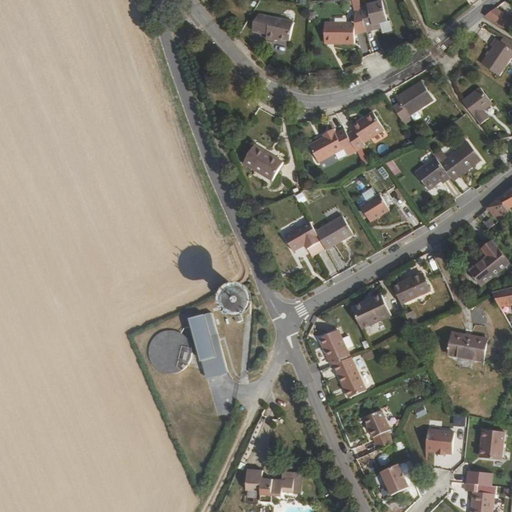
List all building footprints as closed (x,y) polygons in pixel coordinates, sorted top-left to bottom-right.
[(382,0),(381,0),(361,5),(362,10),(367,30),(367,31),(374,29),(373,25),(381,23),(388,21),(382,0)] [(504,29),(511,24),(511,18),(496,8),(485,16),(504,29)] [(367,30),(362,10),(354,12),(354,22),(323,22),(324,39),(333,39),(333,43),(354,42),(354,33),(367,30)] [(296,23),(261,15),(256,23),(254,30),(269,34),(268,39),(277,41),(277,37),(292,41),(296,23)] [(511,69),(511,48),(508,46),(501,41),(497,48),(499,50),(488,66),(505,79),(511,69)] [(401,103),(394,107),(402,120),(409,115),(434,99),(423,81),(397,97),(401,103)] [(463,101),(481,124),(489,117),(484,110),(493,102),(480,87),(463,101)] [(356,127),(347,132),(355,148),(365,142),(364,140),(384,129),(375,112),(354,123),(356,127)] [(402,120),(405,124),(412,120),(409,115),(402,120)] [(347,132),(344,126),(335,131),(333,127),(323,132),(324,134),(309,142),(318,159),(334,150),(343,146),(347,152),(355,148),(347,132)] [(451,177),(454,181),(481,159),(469,142),(441,164),(449,175),(451,177)] [(269,154),(254,145),(244,164),(273,181),(282,163),(269,155),(269,154)] [(343,146),(334,150),(338,157),(347,152),(343,146)] [(506,163),(511,159),(511,153),(510,154),(507,150),(500,154),(506,163)] [(449,175),(441,164),(437,158),(417,172),(430,190),(441,181),(449,175)] [(384,164),(392,177),(399,173),(391,160),(384,164)] [(443,183),(451,177),(449,175),(441,181),(443,183)] [(511,188),(505,194),(501,198),(509,208),(511,206),(511,188)] [(360,193),(363,201),(374,197),(371,189),(360,193)] [(395,207),(385,191),(362,205),(373,221),(395,207)] [(298,204),(304,201),(301,193),(294,196),(298,204)] [(501,198),(489,207),(500,220),(511,210),(509,208),(501,198)] [(323,241),(328,250),(354,234),(344,216),(318,232),(323,241)] [(491,218),(485,223),(489,229),(496,224),(491,218)] [(318,232),(311,221),(286,236),(295,252),(306,246),(311,243),(313,246),(323,241),(318,232)] [(510,262),(493,241),(483,249),(489,257),(471,271),(475,276),(474,278),(477,281),(478,280),(482,286),(510,262)] [(442,272),(434,254),(427,258),(434,275),(442,272)] [(394,286),(401,303),(430,290),(423,273),(394,286)] [(511,287),(494,292),(501,306),(511,304),(511,287)] [(353,307),(361,328),(390,315),(382,294),(373,298),(375,301),(367,304),(366,301),(353,307)] [(412,311),(403,315),(407,324),(416,320),(412,311)] [(235,315),(237,323),(245,321),(243,313),(235,315)] [(191,320),(199,363),(222,359),(214,315),(191,320)] [(335,366),(349,359),(346,350),(342,340),(338,330),(319,337),(331,368),(335,366)] [(153,369),(159,373),(165,375),(171,376),(177,374),(182,371),(187,366),(189,361),(190,355),(190,348),(187,343),(183,338),(177,334),(170,332),(162,333),(156,337),(151,342),(148,348),(147,356),(149,363),(153,369)] [(488,339),(454,333),(450,354),(484,360),(488,339)] [(342,340),(346,350),(353,347),(349,338),(342,340)] [(364,362),(373,358),(371,351),(361,355),(364,362)] [(367,391),(352,358),(349,359),(335,366),(351,399),(367,391)] [(222,359),(199,363),(203,380),(226,375),(222,359)] [(365,420),(380,451),(394,445),(388,433),(391,432),(382,413),(365,420)] [(452,416),(452,427),(464,427),(464,416),(452,416)] [(484,429),(483,439),(485,439),(484,446),(482,448),(481,455),(483,458),(504,460),(507,432),(484,429)] [(454,455),(456,433),(430,430),(428,452),(438,453),(438,455),(447,456),(447,454),(454,455)] [(262,489),(262,493),(274,494),(284,496),(285,491),(294,492),(296,477),(286,477),(286,478),(264,476),(265,468),(249,467),(247,487),(262,489)] [(411,489),(400,467),(384,475),(394,497),(411,489)] [(411,472),(418,487),(425,483),(422,477),(418,468),(411,472)] [(470,471),(469,483),(487,484),(495,485),(495,472),(470,471)] [(487,484),(469,483),(469,491),(476,491),(474,511),(498,511),(500,493),(495,493),(486,492),(487,484)] [(274,494),(262,493),(262,500),(273,502),(274,494)]
